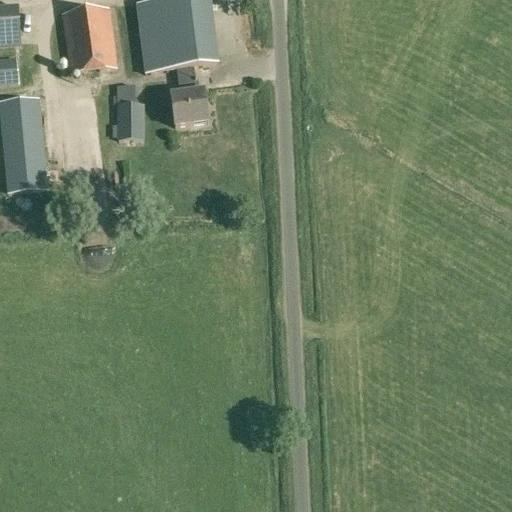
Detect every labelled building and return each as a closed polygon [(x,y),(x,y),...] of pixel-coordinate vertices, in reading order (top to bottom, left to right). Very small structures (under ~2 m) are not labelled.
[(0,0),(0,22),(25,22),(23,0),(0,0)] [(194,82),(193,71),(219,67),(210,0),(188,0),(136,7),(144,77),(178,73),(181,96),(171,98),(175,130),(208,126),(204,93),(198,94),(197,82),(194,82)] [(70,78),(117,71),(108,11),(61,17),(70,78)] [(0,49),(29,48),(28,23),(0,24),(0,49)] [(0,88),(19,88),(16,60),(0,61),(0,88)] [(135,107),(135,88),(116,89),(116,98),(112,98),(112,108),(116,108),(117,128),(112,128),(112,141),(117,140),(117,144),(145,144),(144,107),(135,107)] [(0,122),(7,197),(47,194),(39,102),(0,105),(0,122)]
